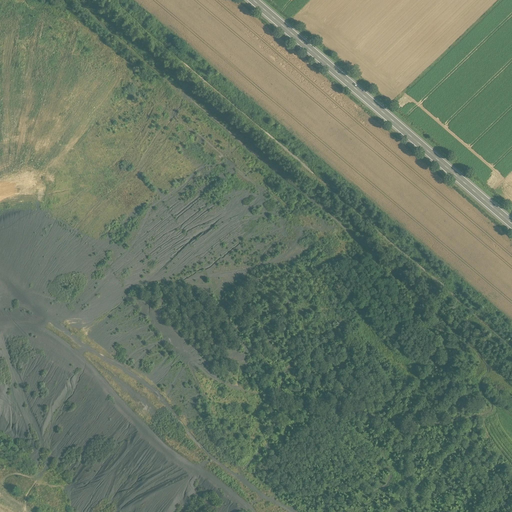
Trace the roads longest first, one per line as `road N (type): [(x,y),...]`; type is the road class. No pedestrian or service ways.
road 1 (track): [(70,0),(318,206),(511,383)]
road 2 (track): [(115,0),(511,346)]
road 3 (primary): [(254,0),(511,223)]
road 4 (track): [(292,511),(201,447),(128,372),(50,322)]
road 5 (track): [(392,103),(499,0)]
